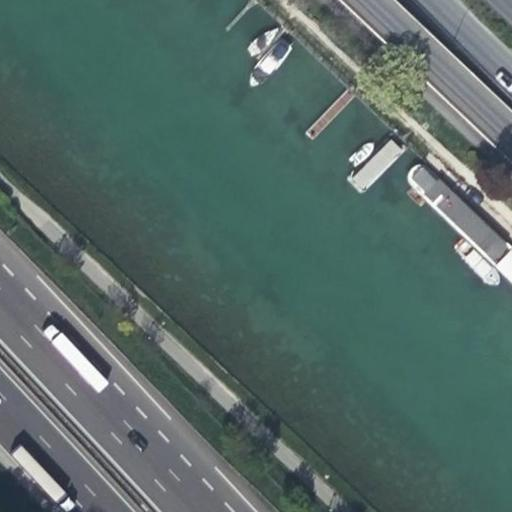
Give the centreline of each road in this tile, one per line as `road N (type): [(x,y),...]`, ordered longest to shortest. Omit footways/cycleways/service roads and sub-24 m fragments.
road 1 (motorway): [(196,511),(0,300)]
road 2 (motorway): [(0,407),(97,511)]
